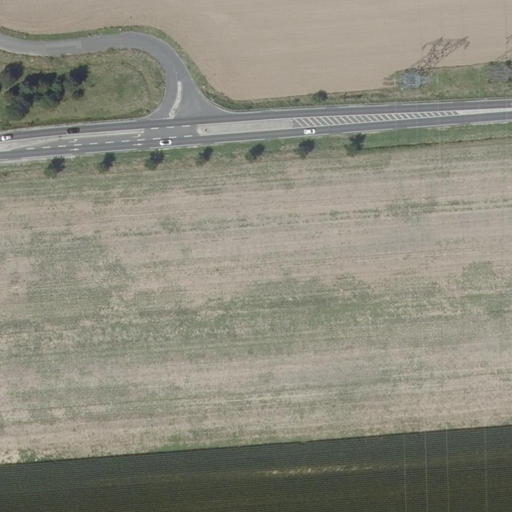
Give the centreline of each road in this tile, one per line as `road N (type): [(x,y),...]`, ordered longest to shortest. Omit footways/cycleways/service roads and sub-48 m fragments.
road 1 (primary): [(511,109),(163,123)]
road 2 (primary): [(195,141),(511,111)]
road 3 (primary): [(0,155),(195,141)]
road 4 (primary): [(163,123),(0,138)]
